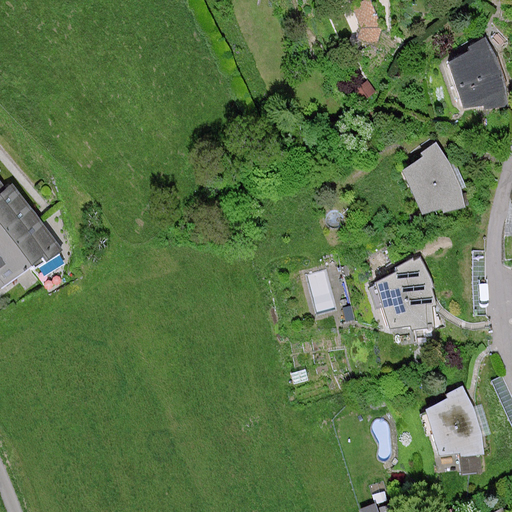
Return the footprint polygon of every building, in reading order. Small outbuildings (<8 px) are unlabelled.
[(468,49),(441,59),(459,111),(508,99),(506,89),(511,82),(503,53),(498,53),(487,35),(466,45),(468,49)] [(418,157),(393,173),(415,217),(442,209),(445,212),(469,205),(465,183),(437,139),(417,150),(418,157)] [(0,214),(17,188),(0,168),(0,214)] [(0,214),(0,287),(5,293),(38,274),(64,252),(17,188),(0,214)] [(474,254),(472,313),(485,313),(487,254),(474,254)] [(397,272),(370,283),(384,331),(411,328),(414,331),(439,329),(439,306),(419,258),(398,265),(397,272)] [(444,401),(417,411),(431,459),(459,456),(462,460),(486,457),(487,434),(466,387),(445,393),(444,401)]
